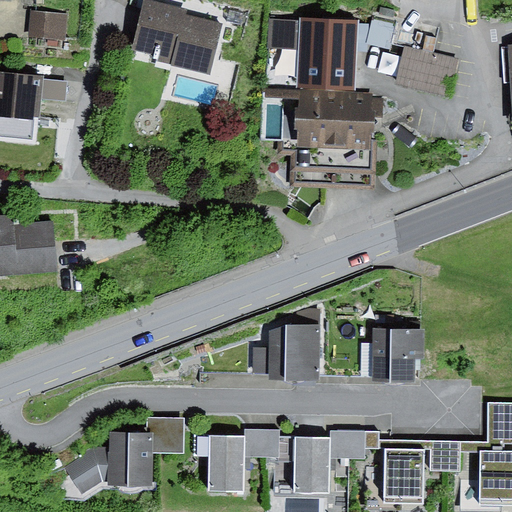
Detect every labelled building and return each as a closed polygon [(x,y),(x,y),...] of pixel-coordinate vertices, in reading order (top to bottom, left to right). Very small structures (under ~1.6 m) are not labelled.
[(188,9),(145,0),(144,0),(134,50),(160,55),(159,63),(210,74),(221,24),(186,16),(188,9)] [(69,15),(31,11),(29,39),(66,43),(69,15)] [(439,28),(397,18),(388,52),(403,55),(396,85),(451,99),(460,61),(433,54),(439,28)] [(357,23),(282,21),(281,50),(298,51),(297,87),(355,89),(357,23)] [(43,76),(0,73),(0,117),(40,120),(41,101),(43,80),(43,76)] [(67,82),(43,80),(41,101),(66,103),(67,82)] [(372,93),(264,88),(264,97),(300,99),(300,109),(295,109),(294,131),(297,131),(297,149),(370,152),(370,136),(374,136),(374,118),(384,118),(384,98),(372,97),(372,93)] [(10,215),(0,216),(0,278),(58,274),(53,222),(11,226),(10,215)] [(286,326),(269,333),(269,349),(268,375),(268,381),(319,382),(320,327),(286,326)] [(426,331),(374,330),(373,383),(413,383),(414,361),(426,361),(426,331)] [(268,375),(269,349),(254,348),(253,375),(268,375)] [(511,405),(488,405),(487,445),(511,445),(511,405)] [(148,418),(147,434),(153,434),(152,455),(185,456),(186,419),(148,418)] [(246,430),(246,436),(247,436),(247,459),(280,460),(280,438),(280,431),(246,430)] [(331,432),(331,439),(330,460),(365,461),(365,450),(365,432),(331,432)] [(380,432),(365,432),(365,450),(379,451),(380,432)] [(93,448),(64,469),(82,496),(102,483),(109,483),(111,487),(152,488),(152,455),(153,434),(147,434),(110,433),(110,449),(93,448)] [(247,459),(247,436),(246,436),(194,435),(193,458),(211,458),(210,495),(245,496),(247,459)] [(330,460),(331,439),(280,438),(280,460),(296,460),(295,494),(329,495),(330,460)] [(461,443),(432,442),(431,472),(460,472),(461,443)] [(425,451),(386,450),(384,503),(423,505),(425,451)] [(511,453),(480,453),(480,481),(466,481),(465,505),(511,505),(511,453)]
